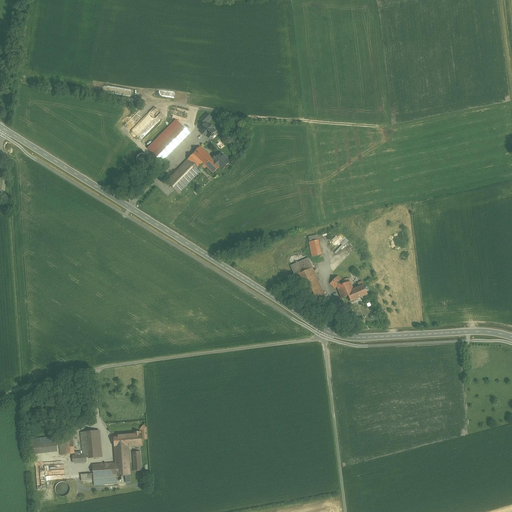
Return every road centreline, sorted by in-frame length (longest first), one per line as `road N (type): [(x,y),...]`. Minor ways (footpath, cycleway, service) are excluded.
road 1 (tertiary): [(327,330),(0,125)]
road 2 (unclassified): [(0,400),(95,369),(324,337)]
road 3 (tertiary): [(511,341),(472,331),(327,330)]
road 4 (unclassified): [(324,337),(344,511)]
